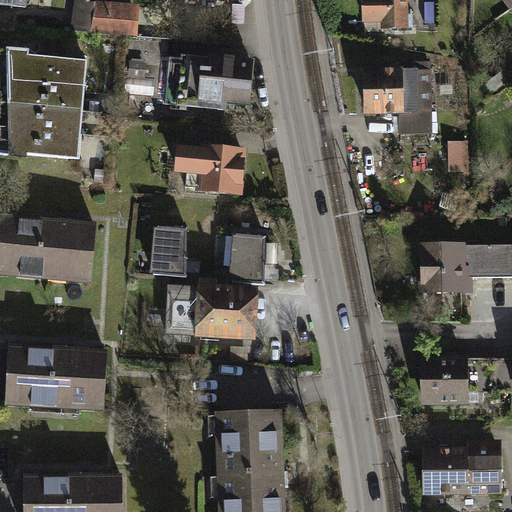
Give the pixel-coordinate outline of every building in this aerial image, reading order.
[(95,30),(98,1),(93,0),(77,0),(75,28),(95,30)] [(140,35),(143,3),(102,0),(98,0),(98,1),(95,30),(95,31),(140,35)] [(362,0),(363,21),(382,21),(382,28),(409,28),(408,0),(362,0)] [(32,60),(32,54),(10,52),(0,50),(0,156),(82,162),(91,67),(32,60)] [(253,110),(258,60),(184,53),(180,103),(253,110)] [(366,113),(400,112),(401,131),(434,131),(433,60),(403,60),(403,66),(366,66),(366,113)] [(469,140),(449,141),(450,170),(469,170),(469,140)] [(247,146),(202,142),(198,190),(243,193),(247,146)] [(0,253),(0,272),(95,282),(101,221),(4,211),(0,253)] [(187,227),(154,225),(151,275),(184,276),(187,227)] [(263,284),(264,236),(233,233),(229,280),(263,284)] [(471,239),(424,239),(424,294),(473,294),(473,275),(511,275),(511,242),(471,243),(471,239)] [(199,335),(201,285),(172,283),(169,334),(199,335)] [(263,286),(201,283),(201,285),(199,335),(199,336),(260,340),(263,286)] [(10,402),(108,408),(111,348),(13,343),(10,402)] [(422,403),(468,403),(468,358),(422,358),(422,403)] [(289,511),(286,409),(219,411),(224,511),(289,511)] [(428,493),(505,492),(504,438),(469,438),(469,447),(427,447),(428,493)] [(29,511),(126,511),(127,472),(29,473),(29,511)]
